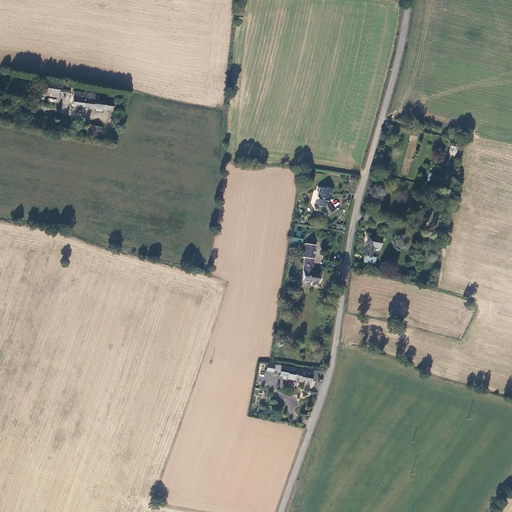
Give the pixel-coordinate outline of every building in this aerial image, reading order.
[(60,85),(44,82),(43,92),(58,94),(60,85)] [(101,100),(101,99),(97,98),(98,96),(96,96),(96,94),(74,92),(73,106),(112,111),(113,109),(115,110),(116,102),(101,100)] [(456,156),(458,147),(451,145),(449,155),(456,156)] [(316,190),(318,193),(317,198),(318,198),(316,203),(317,206),(324,208),(324,209),(327,216),(333,212),(329,204),(327,204),(327,202),(329,202),(330,197),(332,188),(326,187),(325,187),(318,186),(316,190)] [(437,209),(426,207),(424,219),(440,223),(442,210),(437,209)] [(361,262),(371,264),(372,258),(369,258),(371,247),(377,248),(379,239),(365,236),(362,256),(361,262)] [(314,273),(311,273),(316,244),(306,243),(303,257),(306,257),(302,281),(313,282),(312,285),(318,286),(320,273),(314,272),(314,273)] [(267,372),(274,374),(275,366),(268,365),(267,372)] [(312,382),(316,383),(318,372),(303,369),(302,371),(282,367),(280,377),(288,379),(288,380),(311,385),(312,382)]
